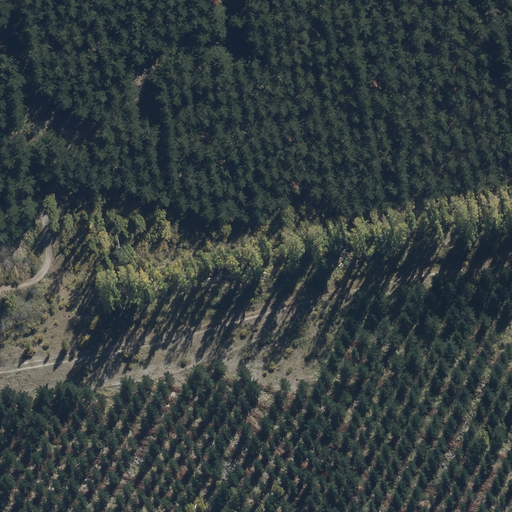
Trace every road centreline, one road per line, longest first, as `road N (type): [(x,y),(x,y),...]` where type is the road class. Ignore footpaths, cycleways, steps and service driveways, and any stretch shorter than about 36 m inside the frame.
road 1 (track): [(0,283),(30,265),(32,199),(54,183),(93,174),(225,220),(280,184),(339,201),(511,195)]
road 2 (track): [(511,255),(0,368)]
